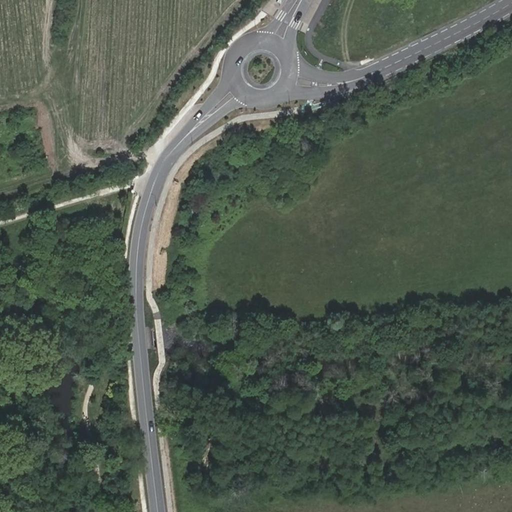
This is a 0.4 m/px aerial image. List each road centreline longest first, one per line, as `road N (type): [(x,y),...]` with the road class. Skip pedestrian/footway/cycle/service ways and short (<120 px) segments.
road 1 (secondary): [(234,93),(175,147),(143,220),(137,314),(158,511)]
road 2 (track): [(51,0),(55,99),(76,158),(81,165),(155,152)]
road 3 (residential): [(296,75),(338,83),(374,72),(511,2)]
